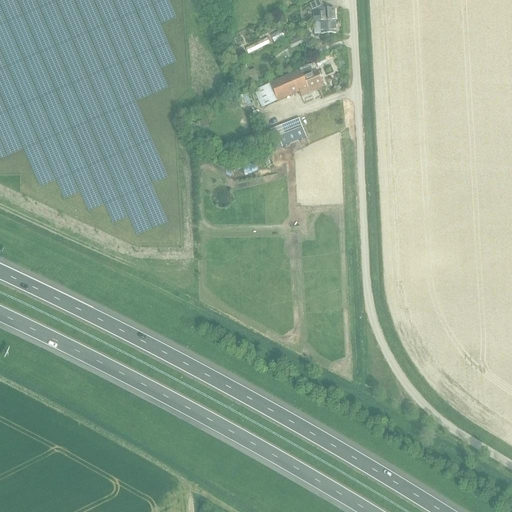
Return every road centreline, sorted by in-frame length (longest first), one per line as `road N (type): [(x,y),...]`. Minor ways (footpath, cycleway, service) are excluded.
road 1 (unclassified): [(511,465),(411,389),(381,342),(367,296),(351,0)]
road 2 (motorway): [(452,511),(0,271)]
road 3 (motorway): [(0,312),(368,511)]
